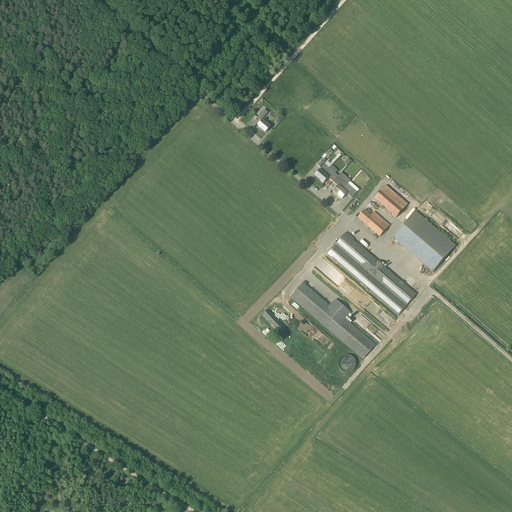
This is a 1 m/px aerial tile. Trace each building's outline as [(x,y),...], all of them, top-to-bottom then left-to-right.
[(257,118),(261,122),(258,126),(266,133),(270,127),(262,121),(261,120),(268,113),(264,109),(257,118)] [(281,115),(275,121),(278,124),(284,118),(281,115)] [(338,150),(337,151),(339,154),(332,162),(334,163),(343,153),(339,150),(338,150)] [(326,161),(324,158),(317,165),(320,167),(326,161)] [(325,164),(320,170),(315,176),(319,180),(329,168),(325,164)] [(329,168),(319,180),(324,183),(328,178),(333,182),(338,176),(329,168)] [(333,192),(338,196),(347,184),(338,176),(333,182),(338,186),(333,192)] [(357,193),(347,184),(338,196),(342,199),(347,194),(352,199),(357,193)] [(396,218),(407,205),(385,186),(374,199),(396,218)] [(370,215),(364,210),(358,218),(380,237),(389,226),(373,212),(370,215)] [(433,273),(456,246),(415,212),(392,238),(433,273)] [(327,254),(398,315),(416,295),(345,234),(327,254)] [(330,306),(303,283),(290,298),(363,360),(376,345),(346,320),(351,313),(335,300),(330,306)] [(280,335),(287,329),(268,310),(262,316),(280,335)] [(343,356),(344,363),(344,369),(350,368),(350,367),(353,367),(353,363),(353,356),(343,356)]
